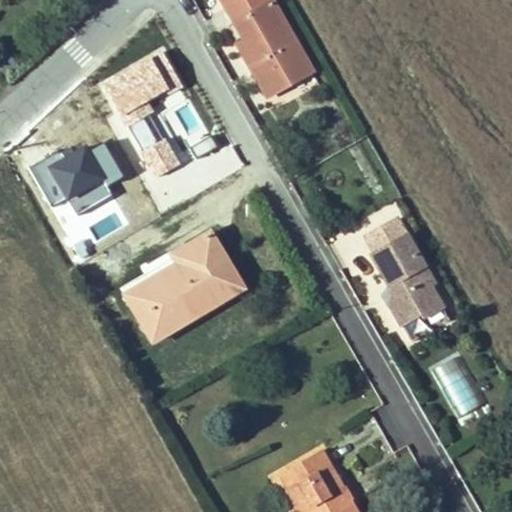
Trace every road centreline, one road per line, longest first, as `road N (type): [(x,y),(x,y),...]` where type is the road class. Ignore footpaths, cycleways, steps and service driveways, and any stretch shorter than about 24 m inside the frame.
road 1 (residential): [(141,3),(450,511)]
road 2 (residential): [(0,136),(141,3)]
